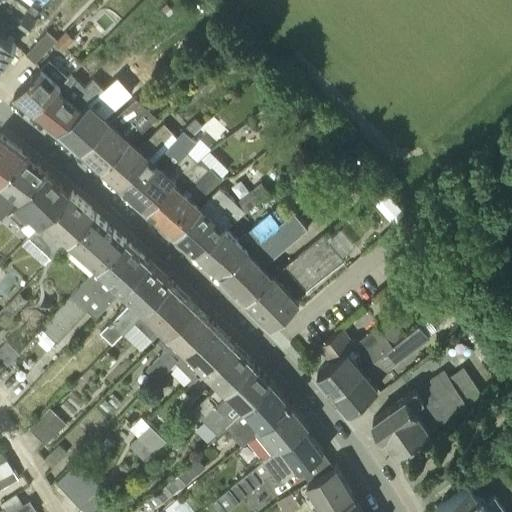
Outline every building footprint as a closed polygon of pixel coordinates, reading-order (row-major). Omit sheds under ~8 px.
[(172,7),(165,0),(160,4),(167,12),(172,7)] [(0,32),(14,24),(0,12),(0,32)] [(25,34),(36,19),(27,12),(16,27),(25,34)] [(63,50),(75,37),(67,29),(55,42),(63,50)] [(0,32),(0,65),(17,44),(0,32)] [(188,104),(251,50),(244,42),(181,96),(188,104)] [(61,81),(69,75),(50,57),(43,64),(14,92),(34,108),(61,81)] [(94,93),(104,86),(94,76),(85,84),(72,71),(69,75),(61,81),(34,108),(58,126),(94,93)] [(113,113),(135,94),(122,80),(97,104),(91,99),(95,95),(104,86),(94,93),(58,126),(59,127),(59,128),(80,146),(113,113)] [(277,80),(266,89),(272,97),(284,88),(277,80)] [(310,105),(296,88),(284,98),(297,115),(310,105)] [(132,135),(134,137),(158,115),(147,106),(135,94),(113,113),(80,146),(101,164),(128,135),(130,137),(132,135)] [(196,116),(184,128),(191,135),(203,124),(196,116)] [(144,170),(157,156),(154,154),(174,132),(164,121),(141,144),(134,137),(132,135),(130,137),(128,135),(101,164),(107,169),(115,177),(127,187),(143,169),(144,170)] [(274,137),(266,127),(258,134),(267,144),(274,137)] [(197,139),(191,135),(184,128),(157,156),(144,170),(143,169),(127,187),(142,201),(142,200),(147,205),(174,174),(196,157),(189,150),(197,139)] [(1,134),(0,135),(0,174),(23,152),(1,134)] [(23,152),(0,174),(0,216),(2,218),(3,216),(6,213),(9,211),(47,170),(23,152)] [(175,230),(203,203),(199,199),(222,175),(216,170),(211,165),(198,159),(196,157),(174,174),(147,205),(142,200),(142,201),(175,230)] [(40,224),(73,191),(47,170),(9,211),(22,224),(30,215),(40,224)] [(197,249),(228,224),(257,201),(269,190),(261,180),(237,201),(220,186),(203,203),(175,230),(197,249)] [(67,241),(95,212),(73,191),(40,224),(22,244),(44,263),(60,247),(67,241)] [(279,222),(292,212),(285,204),(279,204),(271,211),(240,236),(228,224),(197,249),(198,251),(198,250),(220,269),(279,222)] [(246,296),(276,271),(275,269),(273,270),(263,260),(304,228),(307,225),(295,210),(292,212),(279,222),(220,269),(221,270),(220,271),(246,296)] [(95,212),(67,241),(98,268),(125,238),(95,212)] [(276,271),(246,296),(274,323),(302,299),(299,297),(308,289),(307,287),(329,269),(343,257),(323,234),(309,245),(276,271)] [(125,238),(98,268),(91,275),(85,282),(71,295),(42,327),(43,328),(59,343),(89,310),(96,315),(118,293),(113,288),(116,285),(121,290),(149,261),(128,241),(125,238)] [(113,343),(135,320),(171,282),(149,261),(121,290),(132,301),(101,331),(109,339),(113,343)] [(167,333),(195,305),(178,289),(171,282),(135,320),(153,337),(163,328),(167,333)] [(185,350),(213,322),(195,305),(167,333),(158,341),(165,348),(146,367),(157,378),(175,361),(185,350)] [(511,333),(498,313),(470,333),(487,356),(511,338),(511,333)] [(318,370),(332,387),(390,341),(404,330),(393,316),(380,327),(377,323),(357,338),(344,323),(320,343),(332,358),(318,370)] [(390,341),(332,387),(350,408),(381,384),(374,376),(403,354),(429,334),(419,320),(405,331),(404,330),(390,341)] [(207,373),(235,345),(213,322),(185,350),(175,361),(191,376),(201,367),(207,373)] [(0,353),(8,361),(19,350),(6,338),(0,345),(0,353)] [(209,414),(257,366),(235,345),(207,373),(217,383),(192,407),(199,414),(204,419),(209,414)] [(482,393),(464,365),(449,376),(453,381),(427,400),(417,386),(407,392),(408,393),(373,417),(397,451),(433,427),(432,426),(482,393)] [(249,412),(277,385),(257,366),(209,414),(204,419),(219,432),(226,424),(229,428),(244,416),(248,412),(249,412)] [(257,433),(293,404),(277,385),(249,412),(248,412),(244,416),(229,428),(243,444),(256,433),(257,433)] [(272,452),(306,426),(310,423),(293,404),(257,433),(272,452)] [(33,425),(30,428),(46,443),(67,421),(51,406),(49,407),(33,425)] [(157,447),(168,438),(158,425),(147,434),(157,447)] [(306,426),(272,452),(272,453),(225,490),(213,500),(221,511),(224,511),(240,500),(264,481),(263,477),(271,472),(280,484),(323,451),(306,426)] [(53,465),(68,451),(59,442),(44,456),(53,465)] [(6,458),(0,461),(0,487),(18,476),(14,469),(14,468),(7,457),(6,458)] [(80,504),(101,485),(78,460),(57,481),(80,504)] [(308,483),(317,500),(324,511),(354,495),(336,465),(308,483)] [(180,487),(191,476),(184,467),(160,488),(167,496),(178,485),(180,487)] [(504,511),(508,510),(496,492),(485,500),(472,481),(438,505),(438,504),(437,505),(441,511),(504,511)] [(283,511),(288,511),(299,506),(290,491),(276,500),(283,511)] [(5,511),(7,511),(22,502),(16,492),(0,502),(0,503),(1,506),(5,511)] [(364,511),(354,495),(324,511),(364,511)] [(7,511),(32,511),(37,509),(30,498),(22,502),(7,511)]
